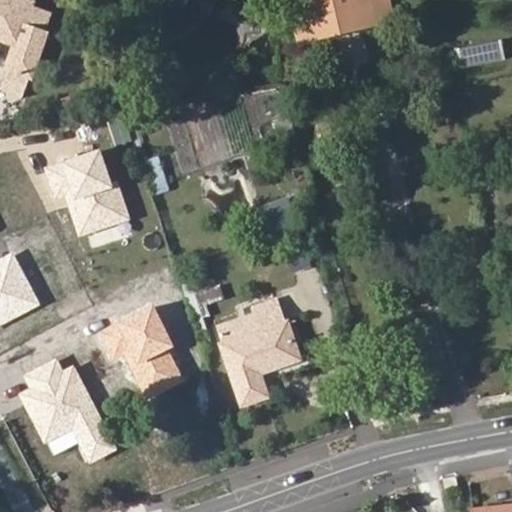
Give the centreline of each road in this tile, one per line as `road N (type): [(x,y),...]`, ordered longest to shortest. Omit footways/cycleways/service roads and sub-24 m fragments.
road 1 (tertiary): [(226,511),(384,457),(511,431)]
road 2 (unknown): [(456,442),(417,295)]
